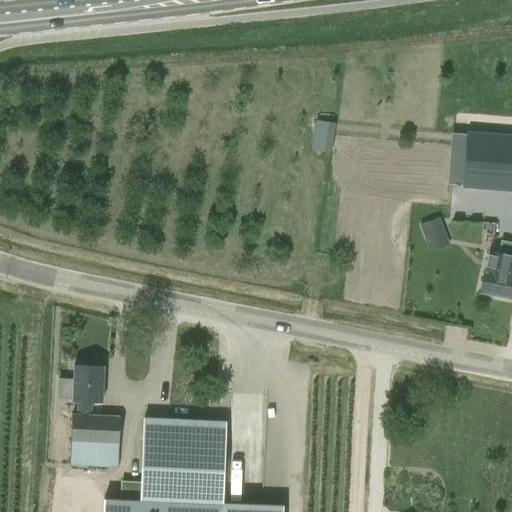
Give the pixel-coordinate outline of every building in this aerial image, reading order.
[(511,188),(511,136),(467,133),(463,185),(511,188)] [(440,215),(419,223),(430,249),(450,241),(440,215)] [(511,257),(487,253),(484,271),(483,270),(479,292),(509,298),(511,290),(511,257)] [(57,378),(56,398),(71,398),(71,399),(76,400),(76,414),(71,414),(69,465),(117,467),(119,416),(91,414),(91,401),(101,401),(103,366),(73,364),(72,379),(57,378)] [(120,500),(103,499),(102,511),(281,511),(282,505),(221,502),(224,421),(143,417),(140,483),(121,482),(120,500)]
